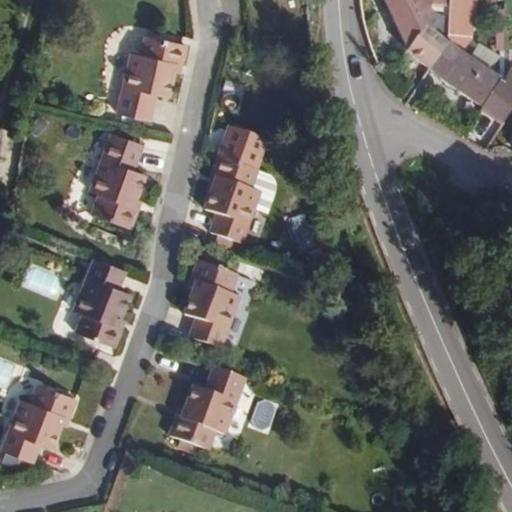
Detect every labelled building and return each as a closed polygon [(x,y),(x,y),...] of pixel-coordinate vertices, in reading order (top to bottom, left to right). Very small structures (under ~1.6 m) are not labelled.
[(383,0),(407,50),(428,9),(422,0),(383,0)] [(448,0),(448,8),(448,9),(471,10),(471,0),(448,0)] [(428,9),(407,50),(429,69),(446,44),(446,43),(425,24),(432,13),(428,9)] [(448,9),(447,20),(446,43),(446,44),(456,52),(468,39),(471,10),(448,9)] [(447,20),(442,18),(432,13),(425,24),(446,43),(447,20)] [(446,44),(429,69),(502,121),(511,105),(511,65),(499,79),(456,52),(446,44)] [(182,57),(142,47),(137,67),(126,64),(114,115),(147,123),(152,104),(165,107),(172,76),(177,77),(179,73),(182,57)] [(229,68),(217,109),(237,115),(248,74),(229,68)] [(92,186),(102,190),(95,208),(133,222),(140,204),(136,202),(149,170),(136,165),(143,147),(111,135),(92,186)] [(202,213),(213,217),(207,235),(238,246),(257,196),(248,193),(255,174),(216,160),(209,179),(213,180),(202,213)] [(71,308),(81,312),(73,331),(112,346),(119,327),(114,325),(126,294),(114,288),(121,271),(89,259),(71,308)] [(194,319),(186,337),(219,349),(238,300),(228,297),(234,278),(196,264),(188,282),(193,283),(181,314),(194,319)] [(175,413),(169,429),(208,443),(214,427),(224,431),(244,380),(212,368),(205,385),(194,381),(180,414),(175,413)] [(28,400),(18,397),(0,443),(0,446),(29,457),(36,439),(49,443),(61,412),(66,414),(73,396),(35,382),(28,400)]
